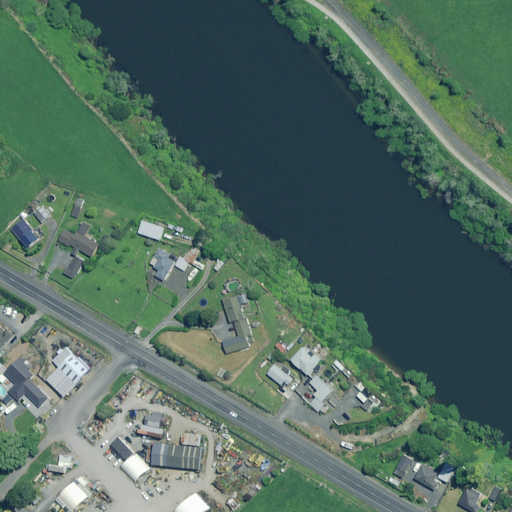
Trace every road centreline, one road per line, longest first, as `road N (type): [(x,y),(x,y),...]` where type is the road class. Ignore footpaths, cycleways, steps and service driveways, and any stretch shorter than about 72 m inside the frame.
road 1 (secondary): [(403,511),(133,351)]
road 2 (unclassified): [(0,490),(133,351)]
road 3 (secondary): [(133,351),(0,272)]
